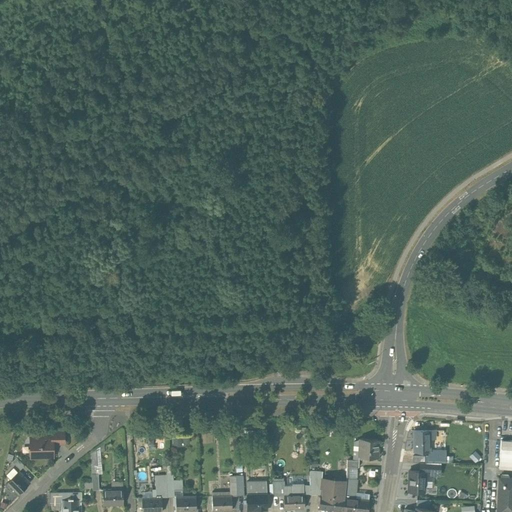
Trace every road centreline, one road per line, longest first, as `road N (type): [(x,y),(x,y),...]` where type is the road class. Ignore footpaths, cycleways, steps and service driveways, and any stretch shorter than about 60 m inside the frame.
road 1 (secondary): [(395,395),(108,398)]
road 2 (tertiary): [(395,395),(406,276),(445,216),(511,168)]
road 3 (residential): [(13,511),(97,432),(108,398)]
